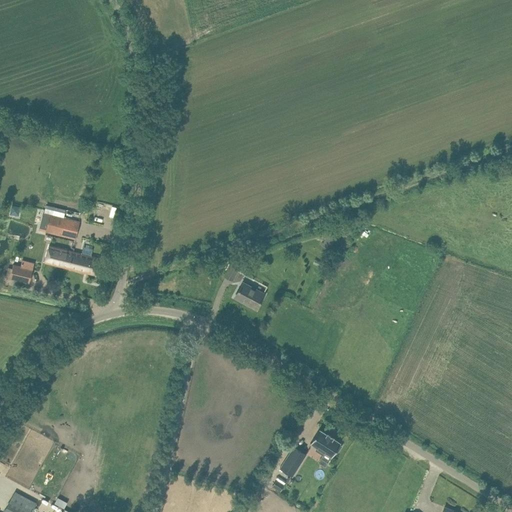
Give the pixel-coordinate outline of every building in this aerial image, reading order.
[(17,215),(19,206),(12,205),(10,213),(17,215)] [(42,213),(38,229),(45,231),(74,238),(79,222),(69,219),(55,216),(50,215),(42,213)] [(336,235),(328,232),(323,244),(330,248),(336,235)] [(88,255),(88,256),(83,255),(83,254),(52,247),(48,247),(44,263),(48,264),(78,271),(78,270),(84,272),(94,274),(98,257),(88,255)] [(232,261),(224,276),(232,280),(240,265),(232,261)] [(10,278),(29,283),(32,269),(13,265),(10,278)] [(247,303),(256,308),(264,294),(243,283),(236,295),(248,302),(247,303)] [(324,452),(331,456),(335,450),(337,452),(341,446),(339,444),(340,443),(332,438),(333,436),(328,432),(327,434),(319,429),(310,443),(317,447),(315,450),(323,455),(324,452)] [(280,468),(292,476),(306,454),(294,446),(280,468)] [(276,479),(272,486),(280,490),(283,484),(276,479)] [(31,511),(36,502),(15,491),(11,499),(3,511),(31,511)]
